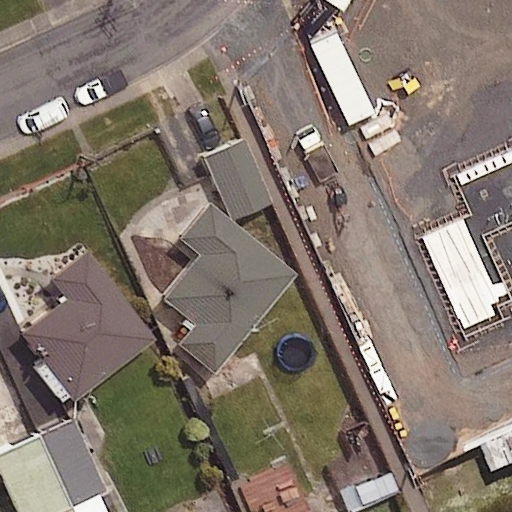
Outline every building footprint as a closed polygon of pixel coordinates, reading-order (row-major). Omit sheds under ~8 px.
[(458,187),(495,239),(511,227),(511,177),(488,143),(508,114),(511,116),(511,0),(483,0),(375,158),(445,205),(458,187)] [(261,197),(236,135),(200,149),(225,211),(261,197)] [(288,267),(204,195),(174,230),(193,245),(157,286),(191,315),(174,336),(206,363),(288,267)] [(146,331),(80,241),(47,266),(64,288),(20,320),(43,353),(32,361),(58,396),(146,331)] [(89,511),(106,505),(68,418),(0,446),(0,474),(16,511),(89,511)] [(287,460),(234,483),(246,511),(302,511),(309,509),(287,460)]
